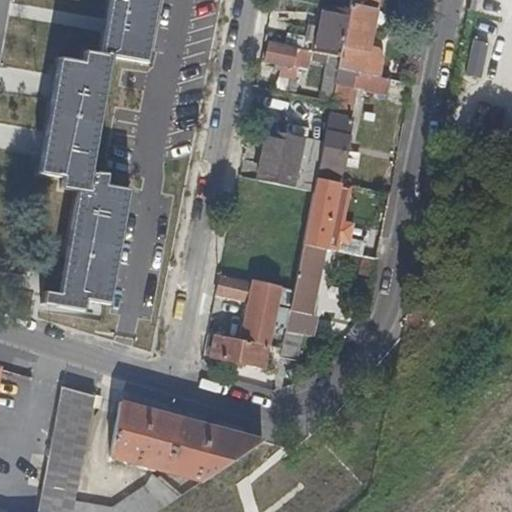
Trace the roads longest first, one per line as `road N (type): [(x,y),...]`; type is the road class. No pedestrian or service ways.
road 1 (residential): [(169,379),(272,411),(297,408),(326,393),(360,354),(377,315),(443,0)]
road 2 (residential): [(169,379),(243,0)]
road 3 (residential): [(0,330),(169,379)]
